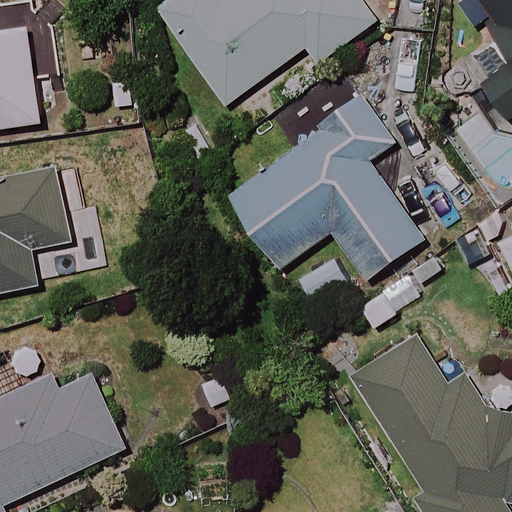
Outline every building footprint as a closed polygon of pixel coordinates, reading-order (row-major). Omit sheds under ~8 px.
[(0,130),(45,124),(27,0),(15,0),(0,2),(0,130)] [(173,0),(160,9),(227,108),(316,48),(325,62),(378,25),(361,0),(173,0)] [(511,0),(482,0),(511,46),(511,68),(487,84),(510,120),(511,118),(511,0)] [(400,142),(370,100),(233,197),(284,269),(338,231),(372,280),(430,240),(374,161),(400,142)] [(81,240),(65,167),(0,181),(0,295),(46,286),(38,249),(81,240)] [(451,381),(422,334),(361,372),(436,493),(426,499),(434,511),(511,511),(511,414),(491,412),(466,372),(451,381)] [(0,407),(0,511),(10,511),(7,505),(132,448),(98,375),(58,393),(53,383),(0,407)]
